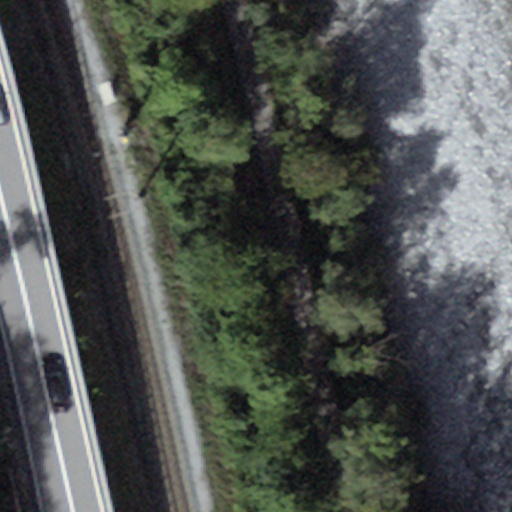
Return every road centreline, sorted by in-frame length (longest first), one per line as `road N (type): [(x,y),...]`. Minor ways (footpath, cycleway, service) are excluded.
road 1 (track): [(350,511),(237,0)]
road 2 (primary): [(0,197),(73,511)]
